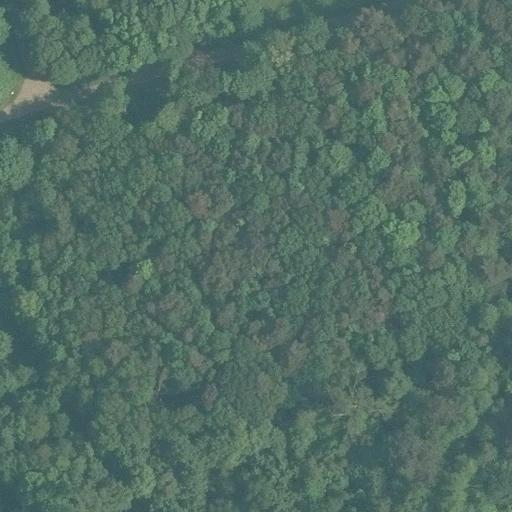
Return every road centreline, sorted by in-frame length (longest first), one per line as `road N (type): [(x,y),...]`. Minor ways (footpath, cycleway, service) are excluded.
road 1 (unknown): [(124,161),(511,32)]
road 2 (unknown): [(126,0),(110,85),(124,161),(106,194),(0,237)]
